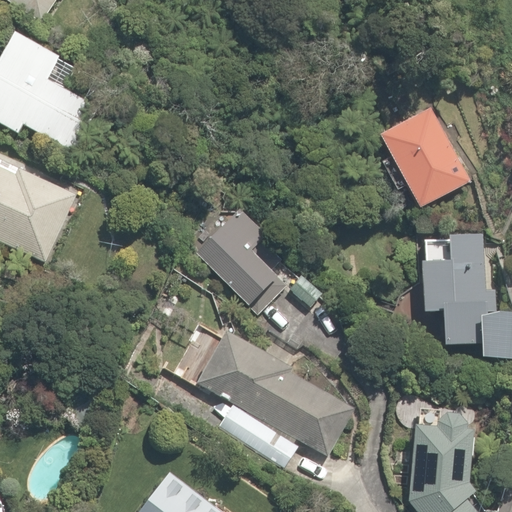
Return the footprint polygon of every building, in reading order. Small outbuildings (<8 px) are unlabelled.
[(0,0),(0,1),(33,23),(48,0),(0,0)] [(55,53),(0,28),(0,125),(13,132),(18,123),(59,142),(81,95),(43,78),(55,53)] [(431,98),(367,132),(408,208),(471,175),(431,98)] [(0,244),(45,262),(71,196),(0,167),(0,244)] [(184,248),(195,257),(246,302),(268,276),(243,254),(261,233),(236,212),(215,236),(203,226),(184,248)] [(479,236),(409,237),(410,308),(430,308),(431,343),(469,342),(469,364),(511,362),(511,311),(489,312),(489,289),(480,289),(479,236)] [(348,410),(225,330),(195,377),(233,402),(218,425),(284,468),(299,446),(317,458),(348,410)] [(460,426),(404,424),(400,500),(410,511),(470,511),(456,494),(460,426)] [(214,511),(158,469),(124,511),(214,511)]
